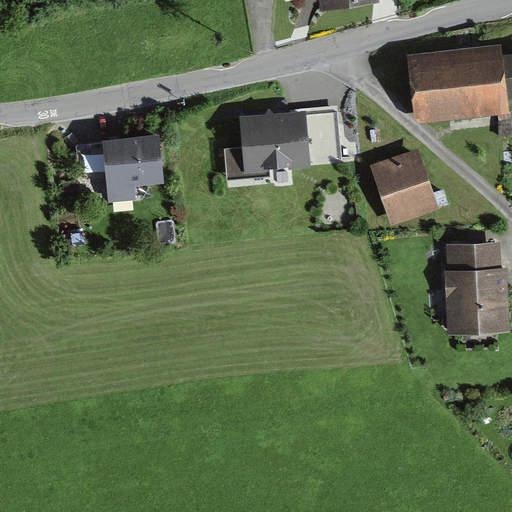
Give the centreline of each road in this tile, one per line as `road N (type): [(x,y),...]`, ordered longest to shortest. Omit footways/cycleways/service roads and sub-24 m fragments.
road 1 (unclassified): [(0,117),(142,96),(341,47)]
road 2 (residential): [(511,215),(364,86),(341,47)]
road 3 (unclassified): [(341,47),(511,4)]
